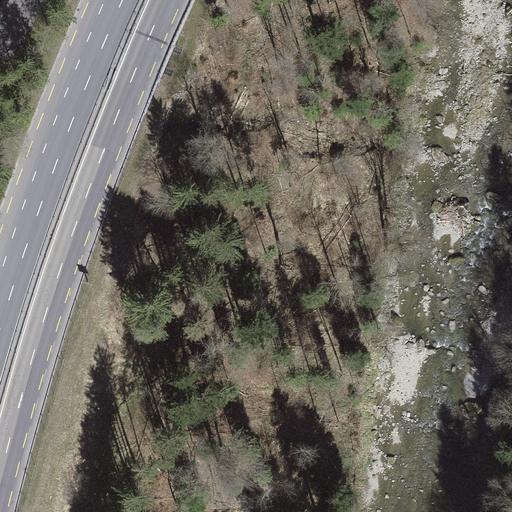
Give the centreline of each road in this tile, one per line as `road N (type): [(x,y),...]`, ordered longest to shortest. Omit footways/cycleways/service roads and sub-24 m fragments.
road 1 (primary): [(0,492),(59,277),(169,0)]
road 2 (primary): [(120,0),(41,193),(0,320)]
